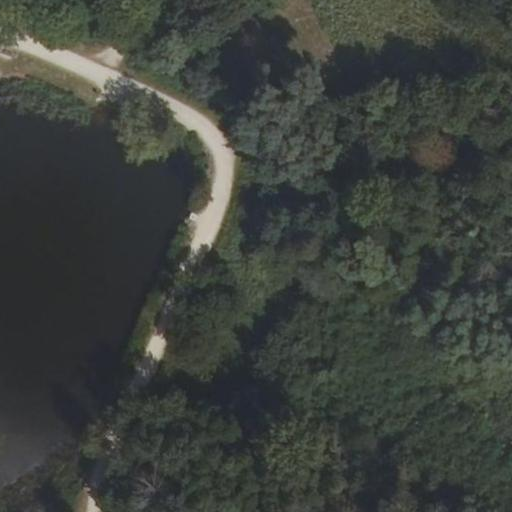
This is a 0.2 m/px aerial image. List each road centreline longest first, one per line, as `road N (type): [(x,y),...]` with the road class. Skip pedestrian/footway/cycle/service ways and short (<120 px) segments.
road 1 (track): [(0,40),(99,76),(223,158),(236,186),(226,240),(100,511)]
road 2 (track): [(203,0),(99,76)]
